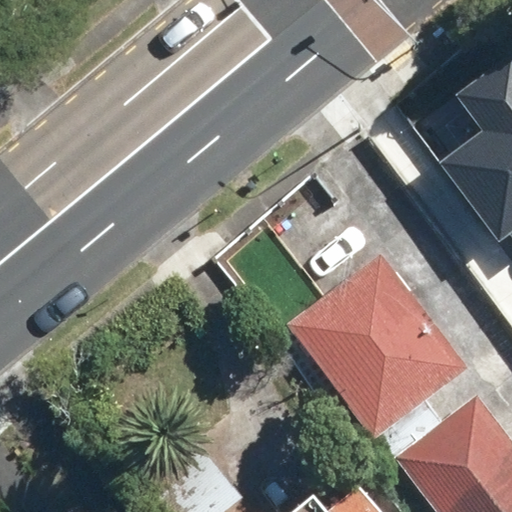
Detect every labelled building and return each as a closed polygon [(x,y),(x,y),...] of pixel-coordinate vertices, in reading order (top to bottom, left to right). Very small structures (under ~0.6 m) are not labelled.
[(486,136),(442,168),(500,245),(511,236),(511,57),(458,97),(486,136)] [(383,257),(288,330),(375,442),(470,369),(383,257)] [(511,511),(511,443),(471,395),(394,460),(437,511),(511,511)] [(291,408),(256,435),(295,487),(330,460),(291,408)] [(196,439),(133,489),(150,511),(234,511),(247,502),(196,439)] [(293,509),(289,511),(399,511),(375,482),(338,511),(331,511),(315,491),(293,509)]
